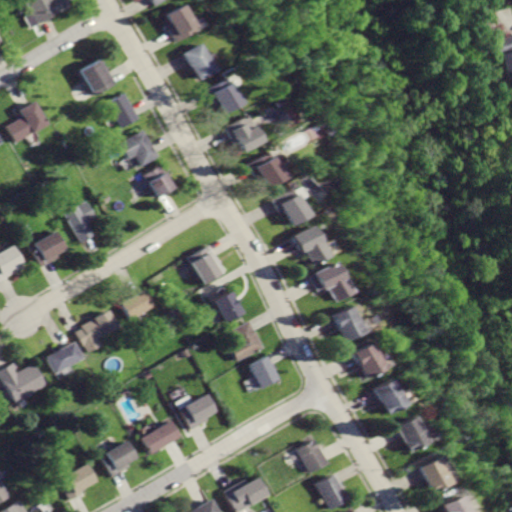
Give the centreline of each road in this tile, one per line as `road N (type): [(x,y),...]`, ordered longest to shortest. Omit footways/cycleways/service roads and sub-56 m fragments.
road 1 (residential): [(102,0),(390,511)]
road 2 (residential): [(116,511),(320,392)]
road 3 (residential): [(220,198),(19,313)]
road 4 (residential): [(0,76),(110,14)]
